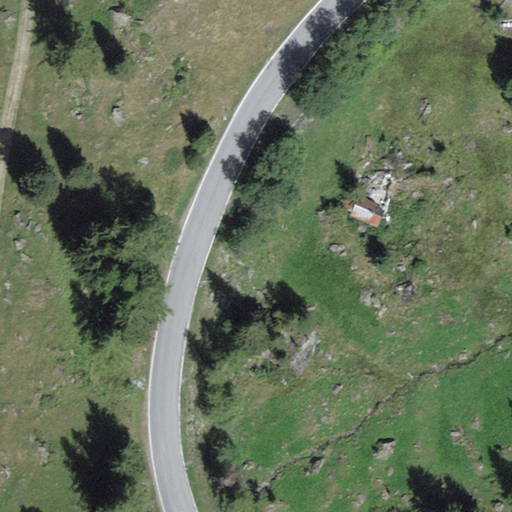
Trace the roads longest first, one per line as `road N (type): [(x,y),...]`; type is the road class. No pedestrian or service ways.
road 1 (tertiary): [(181,511),(165,403),(193,249),(248,120),(342,0)]
road 2 (track): [(0,133),(29,0)]
